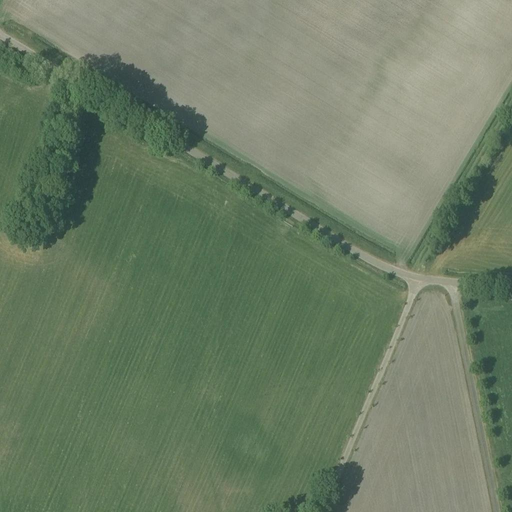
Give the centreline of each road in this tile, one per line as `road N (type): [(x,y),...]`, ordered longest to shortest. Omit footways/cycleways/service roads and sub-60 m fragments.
road 1 (unclassified): [(0,36),(368,260),(418,280),(511,288)]
road 2 (track): [(511,107),(413,279)]
